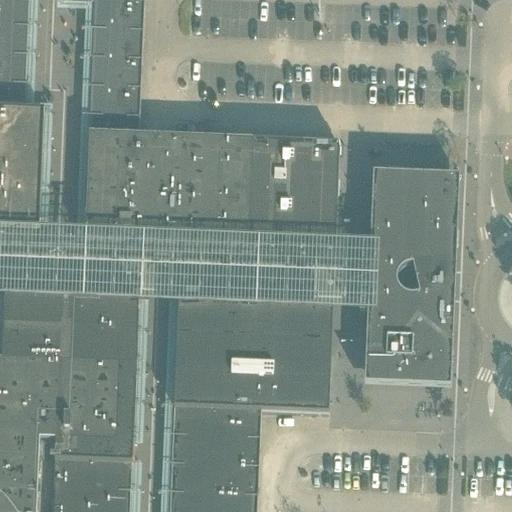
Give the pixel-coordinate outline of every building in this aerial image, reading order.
[(0,0),(0,107),(17,108),(24,101),(28,0),(0,0)] [(66,0),(67,4),(95,5),(93,62),(92,90),(90,119),(90,137),(90,139),(89,165),(85,245),(253,252),(335,210),(337,210),(339,149),(138,141),(138,137),(139,121),(140,92),(141,64),(143,7),(143,0),(66,0)] [(0,241),(37,243),(42,118),(0,116),(0,241)] [(451,394),(460,182),(373,179),(364,390),(451,394)] [(382,263),(0,247),(0,319),(379,334),(382,263)] [(55,445),(52,511),(130,511),(137,338),(137,334),(136,329),(135,324),(132,320),(130,316),(126,312),(119,307),(114,305),(109,304),(105,303),(5,299),(2,366),(0,366),(0,511),(36,511),(39,445),(55,445)] [(256,511),(261,416),(328,419),(331,357),(329,357),(250,308),(211,307),(178,306),(170,511),(256,511)]
